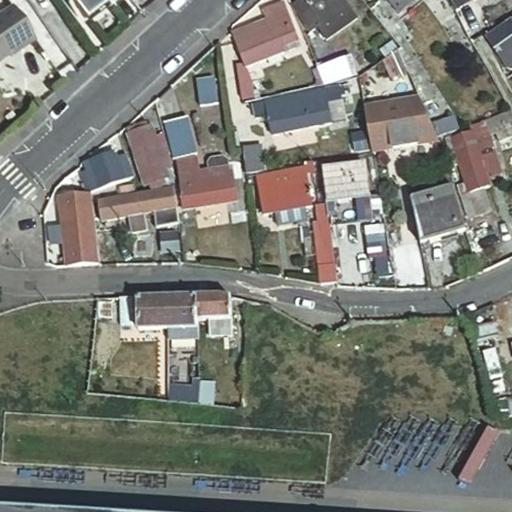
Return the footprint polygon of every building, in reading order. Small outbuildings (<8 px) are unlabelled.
[(72,0),(88,20),(107,5),(111,9),(121,0),(72,0)] [(304,0),(296,7),(315,34),(321,29),(330,40),(360,17),(348,0),(304,0)] [(393,0),(402,10),(412,0),(393,0)] [(270,20),(237,34),(249,64),(265,58),(267,61),(288,53),(287,48),(301,42),(285,4),(266,12),(270,20)] [(0,63),(36,39),(14,9),(0,18),(0,63)] [(399,16),(386,26),(402,45),(414,36),(399,16)] [(511,23),(489,38),(510,69),(511,69),(511,23)] [(412,69),(402,49),(387,60),(395,77),(412,69)] [(354,58),(321,70),(326,84),(359,72),(354,58)] [(246,66),(239,67),(245,101),(258,99),(255,83),(250,84),(246,66)] [(221,89),(220,78),(205,81),(207,91),(221,89)] [(350,94),(348,86),(267,104),(255,106),(258,120),(270,117),(275,137),(350,121),(344,95),(350,94)] [(444,137),(424,96),(368,109),(376,153),(444,137)] [(492,133),(511,124),(511,112),(489,123),(477,128),(477,131),(455,140),(473,194),(488,189),(492,187),(489,177),(492,176),(494,179),(506,175),(492,133)] [(471,130),(465,117),(440,128),(446,141),(451,139),(465,133),(471,130)] [(169,125),(177,157),(199,154),(191,120),(169,125)] [(178,189),(174,157),(168,135),(157,138),(154,129),(151,130),(149,125),(132,131),(152,189),(164,185),(176,188),(178,189)] [(265,173),(262,148),(246,149),(249,175),(265,173)] [(89,172),(83,174),(88,192),(88,195),(137,179),(130,156),(120,159),(119,153),(89,163),(87,165),(89,172)] [(234,169),(229,170),(227,162),(223,159),(211,161),(207,165),(209,173),(199,175),(197,164),(182,166),(188,209),(240,201),(234,169)] [(290,212),(315,207),(309,176),(318,174),(316,164),(308,166),(308,169),(259,178),(267,217),(279,214),(280,220),(291,218),(290,212)] [(331,205),(320,206),(322,224),(318,224),(324,275),(339,273),(334,227),(377,221),(369,166),(327,172),(331,205)] [(409,177),(412,192),(424,188),(420,174),(409,177)] [(455,188),(415,201),(415,202),(424,245),(467,232),(455,188)] [(496,214),(488,189),(473,194),(481,219),(496,214)] [(180,209),(178,191),(103,203),(107,222),(132,218),(135,233),(150,230),(150,227),(155,226),(153,214),(180,209)] [(54,197),(65,267),(99,262),(89,197),(89,196),(88,195),(88,192),(54,197)] [(184,250),(182,227),(163,229),(165,252),(184,250)] [(386,264),(380,229),(370,231),(376,266),(386,264)] [(235,321),(234,299),(225,296),(199,297),(200,322),(212,322),(212,334),(236,333),(235,321)] [(171,330),(200,329),(200,322),(199,297),(170,298),(171,330)] [(142,331),(171,330),(170,298),(141,300),(142,331)] [(136,325),(136,300),(124,300),(125,326),(136,325)] [(501,337),(497,323),(471,331),(475,345),(501,337)]
